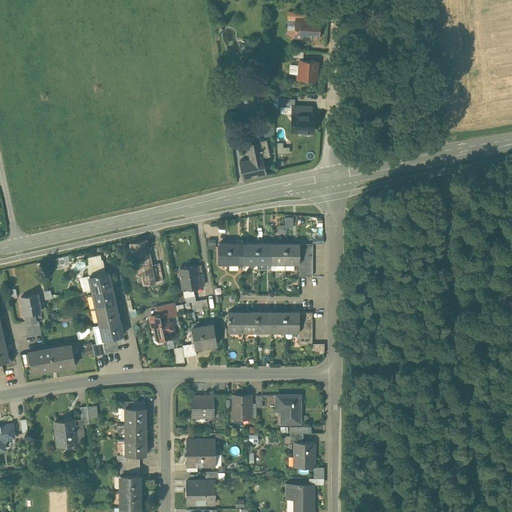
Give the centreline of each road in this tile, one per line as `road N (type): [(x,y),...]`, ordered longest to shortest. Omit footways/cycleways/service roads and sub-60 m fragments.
road 1 (secondary): [(19,245),(330,176)]
road 2 (residential): [(330,176),(337,376)]
road 3 (secondary): [(330,176),(511,140)]
road 4 (residential): [(340,0),(330,176)]
road 5 (residential): [(0,395),(168,373)]
road 6 (residential): [(168,373),(337,376)]
road 7 (residential): [(168,373),(168,511)]
road 8 (residential): [(337,376),(335,511)]
